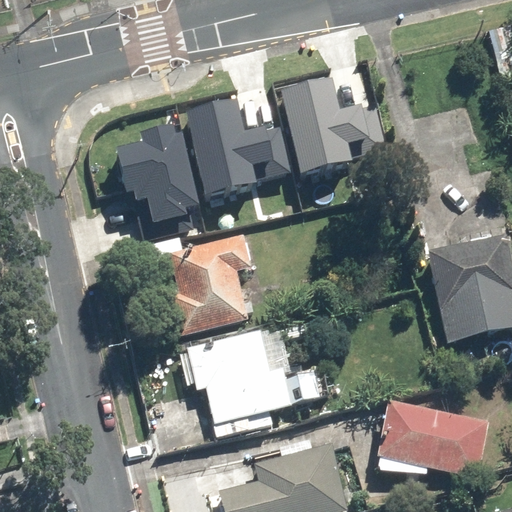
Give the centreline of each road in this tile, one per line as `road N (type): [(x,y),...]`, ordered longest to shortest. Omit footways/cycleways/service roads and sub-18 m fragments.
road 1 (residential): [(101,511),(0,76)]
road 2 (residential): [(0,76),(309,0)]
